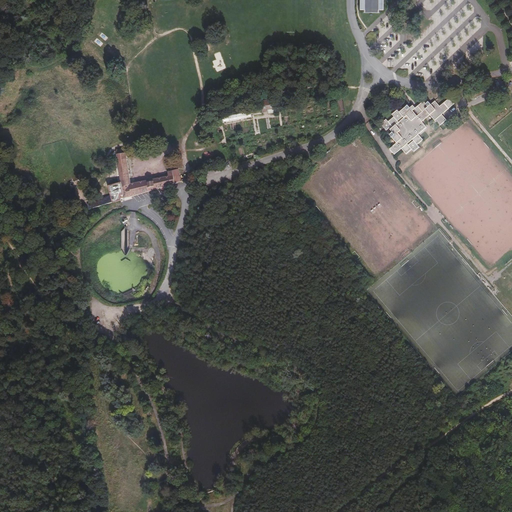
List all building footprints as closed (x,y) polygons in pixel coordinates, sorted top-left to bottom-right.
[(360,0),(360,9),(364,9),(364,13),(379,13),(379,10),(383,10),(383,0),(360,0)] [(101,33),(99,36),(105,41),(108,38),(101,33)] [(96,38),(94,42),(101,47),(103,43),(96,38)] [(221,55),(215,58),(216,60),(212,61),(216,72),(226,68),(221,55)] [(413,111),(390,130),(393,133),(390,135),(397,143),(390,149),(395,155),(402,149),(406,154),(412,149),(414,152),(420,147),(417,145),(423,140),(418,134),(427,127),(422,122),(430,116),(439,127),(446,121),(442,115),(453,105),(448,99),(440,106),(435,101),(431,105),(428,102),(426,104),(424,101),(413,111)] [(383,122),(381,124),(386,130),(389,128),(411,109),(408,105),(399,112),(397,110),(392,115),(394,117),(388,122),(386,119),(383,122)] [(413,111),(411,109),(389,128),(390,130),(413,111)] [(117,154),(121,181),(108,184),(111,196),(97,200),(98,201),(88,204),(89,209),(125,197),(182,182),(180,174),(173,176),(172,170),(168,171),(169,176),(131,184),(126,152),(117,154)]
